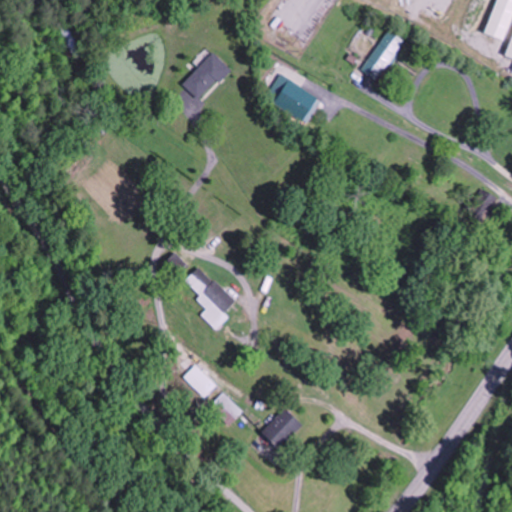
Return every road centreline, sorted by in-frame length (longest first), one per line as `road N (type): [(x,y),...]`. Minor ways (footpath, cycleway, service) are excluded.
road 1 (residential): [(249,511),(155,423),(104,357),(0,179)]
road 2 (residential): [(511,192),(284,65)]
road 3 (primary): [(399,511),(511,355)]
